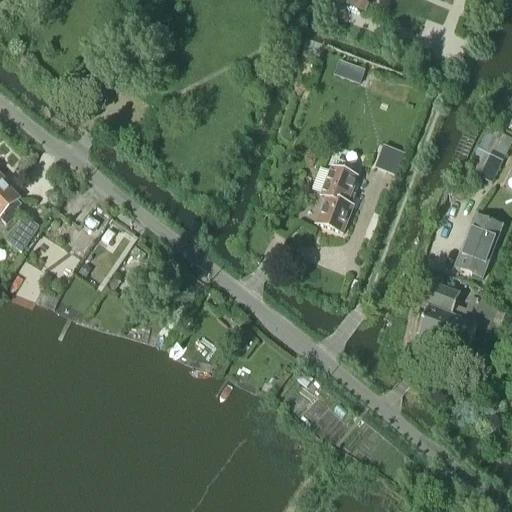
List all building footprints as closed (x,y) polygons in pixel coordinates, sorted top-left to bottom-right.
[(360,88),(365,73),(339,64),(334,79),(360,88)] [(472,175),(480,178),(492,185),(511,144),(511,143),(487,131),(470,167),(475,169),(472,175)] [(326,201),(316,227),(342,237),(352,210),(350,209),(355,197),(350,196),(356,181),(350,178),(354,169),(336,162),(333,172),(331,171),(321,199),(326,201)] [(0,221),(6,228),(19,216),(13,209),(18,204),(0,184),(0,221)] [(482,282),(501,229),(475,219),(455,272),(482,282)] [(24,220),(7,246),(22,255),(39,230),(24,220)] [(88,220),(83,229),(92,234),(97,226),(88,220)] [(511,272),(511,248),(510,248),(501,268),(511,272)] [(85,281),(91,272),(84,267),(78,276),(85,281)] [(463,325),(451,320),(460,298),(429,286),(420,310),(427,313),(417,340),(466,358),(476,332),(487,336),(496,311),(471,302),(463,325)]
